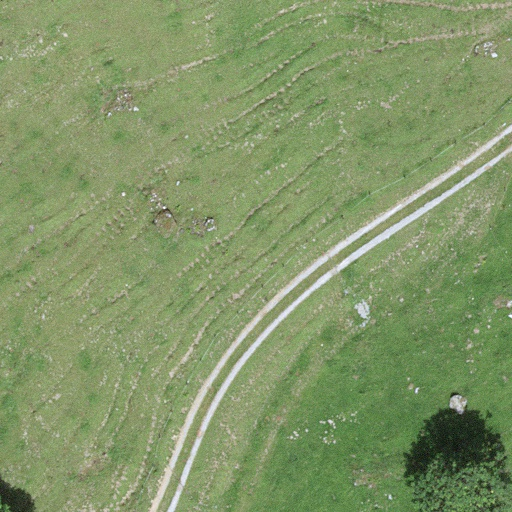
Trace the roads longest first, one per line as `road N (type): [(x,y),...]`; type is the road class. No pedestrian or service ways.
road 1 (track): [(508,161),(377,245),(273,340),(178,511)]
road 2 (track): [(258,511),(278,436),(333,348),(475,245),(511,158)]
